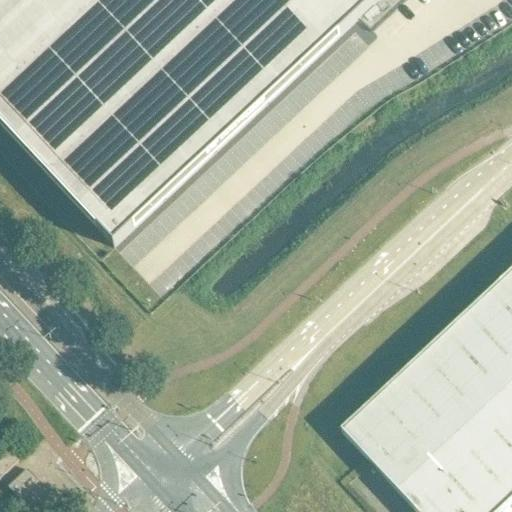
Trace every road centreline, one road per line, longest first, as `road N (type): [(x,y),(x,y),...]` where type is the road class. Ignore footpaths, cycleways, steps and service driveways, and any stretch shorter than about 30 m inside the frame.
road 1 (tertiary): [(168,451),(0,274)]
road 2 (unclassified): [(336,324),(511,161)]
road 3 (unclassified): [(336,324),(168,451)]
road 4 (unclassified): [(194,479),(336,324)]
road 5 (tertiary): [(0,321),(142,474)]
